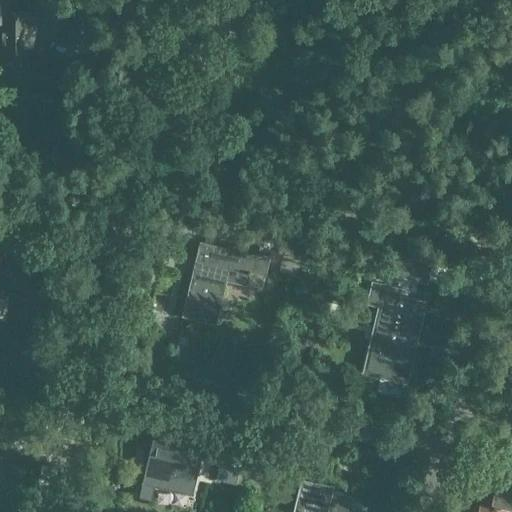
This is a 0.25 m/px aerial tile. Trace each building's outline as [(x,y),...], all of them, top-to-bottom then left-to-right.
[(0,0),(0,57),(1,57),(1,70),(28,70),(28,57),(31,57),(29,13),(8,14),(7,0),(0,0)] [(283,228),(278,252),(282,253),(279,267),(299,272),(307,233),(283,228)] [(216,325),(223,294),(226,281),(247,286),(251,272),(266,276),(270,259),(253,255),(252,260),(223,254),(214,251),(215,246),(200,242),(182,317),(216,325)] [(427,285),(433,264),(394,254),(388,276),(427,285)] [(375,327),(365,371),(404,380),(423,304),(399,298),(401,288),(372,281),(367,304),(368,304),(368,303),(378,305),(373,326),(375,327)] [(143,450),(150,451),(140,496),(151,499),(154,487),(186,494),(191,474),(198,476),(204,449),(153,438),(152,443),(145,442),(143,450)] [(223,449),(222,453),(216,481),(223,482),(237,485),(244,453),(223,449)] [(480,511),(511,511),(511,473),(501,471),(495,496),(485,494),(480,511)] [(365,511),(367,507),(350,503),(351,500),(341,498),(342,494),(332,492),(333,486),(300,479),(292,511),(365,511)]
